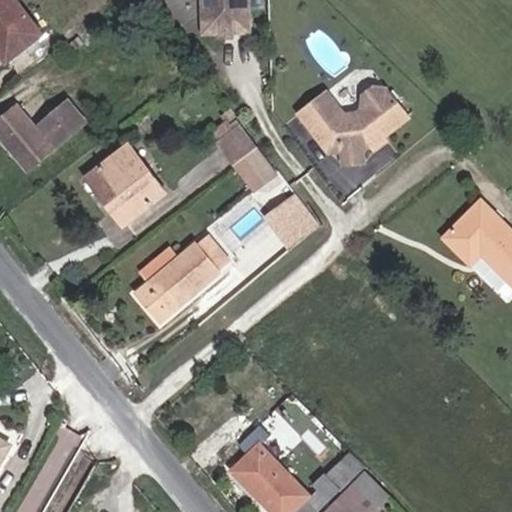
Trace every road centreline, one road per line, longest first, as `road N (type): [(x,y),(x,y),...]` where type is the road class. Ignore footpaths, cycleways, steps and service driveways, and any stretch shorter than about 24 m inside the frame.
road 1 (unknown): [(122,396),(353,228),(447,147)]
road 2 (residential): [(0,252),(216,511)]
